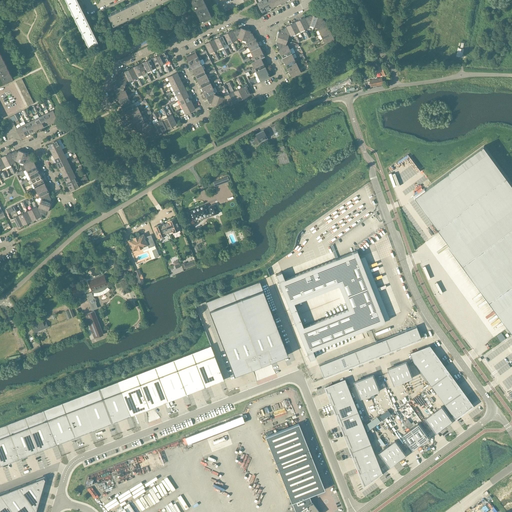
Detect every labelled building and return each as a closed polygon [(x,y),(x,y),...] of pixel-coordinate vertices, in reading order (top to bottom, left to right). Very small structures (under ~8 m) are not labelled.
[(76,0),(72,0),(67,3),(74,17),(83,13),(76,0)] [(138,0),(137,1),(142,11),(157,4),(154,0),(138,0)] [(266,0),(262,0),(261,1),(266,10),(271,8),(266,0)] [(131,4),(128,5),(126,6),(122,8),(127,18),(142,11),(137,1),(131,4)] [(261,1),(257,3),(261,12),(266,10),(261,1)] [(204,2),(194,7),(201,21),(210,17),(211,16),(204,2)] [(116,11),(114,12),(112,13),(108,15),(113,26),(127,18),(122,8),(116,11)] [(83,13),(74,17),(81,31),(90,27),(83,13)] [(317,16),(312,15),(312,16),(309,25),(314,26),(317,16)] [(322,18),(317,16),(314,26),(319,28),(321,19),(322,19),(322,18)] [(304,17),(299,19),(304,29),(309,26),(308,25),(305,18),(304,17)] [(299,19),(295,22),(299,31),(304,29),(299,19)] [(295,22),(290,24),(295,33),(299,31),(295,22)] [(286,27),(289,34),(290,36),(295,33),(290,24),(285,26),(286,27)] [(326,25),(319,29),(318,29),(320,34),(329,30),(327,25),(326,25)] [(90,27),(81,31),(88,46),(97,42),(90,27)] [(245,29),(240,28),(240,29),(237,38),(242,39),(245,29)] [(250,31),(245,29),(242,39),(247,41),(250,32),(250,31)] [(232,30),(227,32),(232,42),(237,39),(236,38),(233,31),(232,30)] [(329,30),(320,34),(322,39),(332,34),(329,30)] [(279,31),(277,36),(287,40),(289,35),(280,32),(280,31),(279,31)] [(227,32),(223,34),(227,44),(232,42),(227,32)] [(223,34),(218,37),(223,46),(227,44),(223,34)] [(332,34),(322,39),(324,44),(334,39),(332,34)] [(277,36),(275,41),(276,42),(276,41),(285,44),(287,40),(277,36)] [(218,37),(214,39),(218,48),(223,46),(218,37)] [(254,38),(247,42),(246,43),(248,47),(257,43),(255,38),(254,38)] [(214,39),(209,41),(214,51),(218,48),(214,39)] [(209,53),(214,51),(209,41),(204,44),(209,53)] [(257,43),(248,47),(250,52),(260,47),(257,43)] [(286,45),(278,49),(277,49),(280,54),(289,49),(287,44),(286,45)] [(260,47),(250,52),(252,56),(262,52),(260,47)] [(289,49),(280,54),(282,58),(292,54),(289,49)] [(165,51),(160,54),(165,63),(169,61),(165,51)] [(195,51),(186,55),(185,56),(187,61),(197,56),(195,51)] [(262,52),(252,56),(254,61),(255,61),(261,58),(264,57),(262,52)] [(160,54),(155,56),(160,65),(165,63),(160,54)] [(292,54),(282,58),(284,63),(294,58),(292,54)] [(155,56),(151,58),(155,68),(160,65),(155,56)] [(197,56),(187,61),(190,65),(199,60),(197,56)] [(151,58),(146,60),(151,70),(155,68),(151,58)] [(261,58),(255,61),(254,61),(251,63),(253,67),(263,63),(261,58)] [(294,58),(284,63),(287,68),(296,63),(294,58)] [(146,60),(142,62),(146,72),(151,70),(146,60)] [(199,60),(190,65),(192,70),(201,65),(199,60)] [(142,62),(137,65),(142,74),(146,72),(142,62)] [(5,63),(0,65),(0,76),(3,82),(3,83),(12,78),(5,63)] [(263,63),(253,67),(256,72),(265,67),(263,63)] [(296,63),(287,68),(289,72),(298,68),(296,63)] [(387,73),(383,64),(378,66),(382,76),(387,73)] [(137,65),(133,67),(137,76),(142,74),(137,65)] [(194,74),(204,70),(201,65),(192,70),(194,74)] [(133,67),(128,69),(133,79),(137,76),(133,67)] [(265,67),(256,72),(258,77),(267,72),(265,67)] [(298,68),(289,72),(291,77),(301,72),(298,68)] [(128,69),(123,72),(127,80),(128,81),(133,79),(128,69)] [(196,79),(206,74),(208,73),(206,69),(204,70),(194,74),(196,79)] [(177,72),(167,77),(169,82),(179,77),(177,72)] [(267,72),(258,77),(260,81),(270,77),(267,72)] [(199,83),(208,79),(206,74),(196,79),(199,83)] [(116,76),(115,81),(125,85),(126,80),(118,77),(116,76)] [(179,77),(169,82),(172,86),(181,82),(179,77)] [(370,87),(383,84),(381,78),(369,81),(370,87)] [(201,88),(210,83),(212,82),(211,81),(210,82),(208,79),(199,83),(201,88)] [(115,81),(113,87),(114,87),(123,90),(125,85),(115,81)] [(181,82),(172,86),(174,91),(183,86),(181,82)] [(203,93),(213,88),(210,83),(201,88),(203,93)] [(247,84),(242,87),(247,96),(252,94),(247,84)] [(183,86),(174,91),(176,95),(186,91),(183,86)] [(242,87),(238,89),(242,98),(247,96),(242,87)] [(213,88),(203,93),(205,97),(214,93),(215,93),(213,88)] [(238,89),(233,91),(238,101),(242,98),(238,89)] [(123,91),(116,94),(115,94),(118,99),(127,95),(125,90),(123,91)] [(186,91),(176,95),(178,100),(188,95),(186,91)] [(233,91),(229,93),(233,103),(238,101),(233,91)] [(214,93),(205,97),(206,97),(209,102),(211,103),(214,94),(214,93)] [(224,97),(228,105),(233,103),(229,93),(224,96),(224,97)] [(219,96),(214,94),(211,103),(210,104),(215,106),(219,96)] [(127,95),(118,99),(120,104),(129,99),(127,95)] [(188,95),(178,100),(181,104),(190,100),(188,95)] [(224,98),(219,96),(215,106),(220,108),(221,106),(224,98)] [(129,99),(120,104),(122,109),(132,104),(129,99)] [(190,100),(181,104),(183,109),(192,104),(190,100)] [(132,104),(122,109),(124,113),(128,112),(128,111),(134,109),(134,108),(132,104)] [(192,104),(183,109),(185,114),(195,109),(192,104)] [(134,109),(128,111),(128,112),(130,116),(140,111),(137,106),(134,108),(134,109)] [(53,110),(48,113),(53,122),(57,120),(53,110)] [(140,111),(130,116),(132,120),(142,116),(140,111)] [(48,113),(43,115),(48,124),(53,122),(48,113)] [(43,115),(39,117),(43,127),(48,124),(43,115)] [(172,115),(167,117),(172,126),(176,124),(172,115)] [(142,116),(132,120),(135,125),(143,121),(144,121),(142,116)] [(39,117),(34,119),(39,129),(43,127),(39,117)] [(167,117),(162,119),(167,129),(172,126),(167,117)] [(34,119),(30,122),(34,131),(39,129),(34,119)] [(162,119),(158,121),(162,131),(167,129),(162,119)] [(154,125),(157,132),(158,133),(162,131),(158,121),(153,124),(154,125)] [(30,122),(25,124),(30,133),(34,131),(30,122)] [(148,124),(143,122),(140,131),(139,132),(145,134),(148,124)] [(25,124),(21,126),(25,136),(30,133),(25,124)] [(153,125),(148,124),(145,134),(150,136),(150,134),(153,125)] [(21,126),(16,128),(20,138),(25,136),(21,126)] [(263,130),(256,134),(259,142),(263,140),(264,141),(268,139),(263,130)] [(57,140),(47,145),(50,149),(59,145),(57,140)] [(59,145),(50,149),(52,154),(62,149),(59,145)] [(288,160),(283,145),(279,147),(281,151),(275,153),(278,163),(288,160)] [(424,189),(413,197),(414,197),(439,232),(508,327),(511,332),(511,184),(484,146),(430,185),(424,189)] [(62,149),(52,154),(54,159),(64,154),(62,149)] [(23,152),(18,150),(18,151),(18,152),(15,160),(20,162),(23,152)] [(28,154),(23,152),(20,162),(24,164),(25,164),(27,155),(28,155),(28,154)] [(10,153),(5,155),(10,164),(15,162),(14,161),(10,153)] [(64,154),(54,159),(57,163),(66,158),(64,154)] [(5,155),(1,157),(5,167),(10,164),(5,155)] [(66,158),(57,163),(59,168),(68,163),(66,158)] [(32,161),(25,164),(24,165),(26,170),(35,165),(33,160),(32,161)] [(68,163),(59,168),(61,172),(70,168),(68,163)] [(35,165),(26,170),(28,174),(38,170),(35,165)] [(70,168),(61,172),(63,177),(73,172),(70,168)] [(38,170),(28,174),(30,179),(40,174),(38,170)] [(73,172),(63,177),(66,181),(75,177),(73,172)] [(40,174),(30,179),(33,184),(42,179),(40,174)] [(213,182),(215,187),(229,181),(227,176),(213,182)] [(75,177),(66,181),(68,186),(77,181),(75,177)] [(42,179),(33,184),(35,188),(44,183),(42,179)] [(77,181),(68,186),(70,191),(80,186),(77,181)] [(44,183),(35,188),(37,193),(47,188),(44,183)] [(47,188),(37,193),(39,198),(41,197),(48,193),(49,193),(47,188)] [(50,201),(41,198),(39,203),(49,206),(51,201),(50,200),(50,201)] [(49,206),(39,203),(38,207),(46,210),(48,211),(49,206)] [(205,205),(189,211),(192,220),(209,214),(208,213),(211,212),(212,215),(218,213),(215,204),(209,206),(209,207),(207,209),(205,206),(206,206),(205,205)] [(36,206),(32,209),(36,218),(41,216),(41,215),(37,208),(36,206)] [(32,209),(27,211),(32,220),(36,218),(32,209)] [(27,211),(23,213),(22,213),(27,223),(32,220),(27,211)] [(22,213),(18,215),(22,225),(27,223),(22,213)] [(22,225),(18,215),(13,218),(14,219),(10,220),(11,222),(15,221),(18,227),(22,225)] [(179,230),(175,219),(174,219),(173,219),(171,219),(171,220),(168,221),(168,223),(165,224),(168,233),(171,231),(172,233),(179,230)] [(168,233),(165,224),(162,225),(161,224),(157,226),(157,225),(155,226),(154,227),(158,238),(165,235),(165,234),(168,233)] [(159,256),(151,236),(144,238),(143,235),(138,236),(133,238),(128,240),(129,242),(127,242),(136,265),(159,256)] [(370,331),(368,328),(385,321),(357,251),(284,279),(281,272),(276,274),(291,313),(294,321),(309,360),(315,357),(312,350),(363,330),(365,329),(367,332),(370,331)] [(140,275),(138,270),(135,271),(139,284),(143,283),(141,278),(142,278),(141,274),(140,275)] [(108,287),(104,277),(101,278),(93,281),(92,280),(88,281),(92,293),(93,292),(93,293),(95,293),(96,293),(98,292),(99,292),(100,292),(102,291),(103,291),(104,290),(105,289),(106,288),(107,287),(108,287)] [(259,281),(232,291),(261,365),(270,362),(288,355),(259,281)] [(232,291),(205,302),(234,376),(252,369),(260,365),(261,365),(232,291)] [(74,316),(72,309),(70,306),(67,307),(69,310),(64,312),(67,319),(74,316)] [(103,335),(94,311),(85,314),(94,338),(103,335)] [(48,327),(46,322),(43,323),(42,321),(31,325),(34,331),(37,330),(38,331),(48,327)] [(416,326),(319,365),(323,377),(421,338),(419,334),(416,326)] [(39,351),(33,336),(30,338),(36,352),(39,351)] [(131,415),(224,379),(211,345),(117,381),(43,410),(56,444),(131,415)] [(464,397),(460,392),(456,387),(458,386),(456,383),(454,381),(452,378),(450,379),(447,374),(443,369),(444,368),(442,364),(442,365),(440,362),(441,362),(438,359),(437,360),(430,350),(431,349),(429,346),(425,347),(425,348),(410,353),(413,362),(431,385),(444,404),(455,418),(458,416),(461,414),(466,410),(469,408),(472,406),(470,402),(470,403),(467,399),(468,399),(465,396),(464,397)] [(412,378),(405,362),(387,369),(393,385),(412,378)] [(379,391),(372,375),(354,382),(360,398),(379,391)] [(382,472),(370,444),(358,412),(345,379),(328,386),(325,387),(326,390),(327,392),(328,392),(333,403),(331,404),(333,408),(334,410),(335,414),(337,413),(339,419),(342,425),(340,425),(341,429),(342,432),(344,435),(346,435),(350,446),(348,447),(350,450),(350,452),(351,453),(352,457),(354,456),(359,467),(357,468),(358,472),(361,478),(364,485),(367,483),(370,481),(370,480),(382,472)] [(401,415),(412,409),(409,403),(398,409),(401,415)] [(435,432),(451,421),(441,406),(425,418),(435,432)] [(38,451),(56,444),(43,410),(25,417),(6,424),(0,426),(0,465),(1,465),(19,458),(38,451)] [(368,430),(381,421),(377,416),(365,425),(368,430)] [(188,442),(245,424),(243,417),(185,435),(188,442)] [(298,423),(265,436),(291,503),(293,502),(297,511),(296,511),(319,511),(312,501),(310,502),(308,496),(325,489),(298,423)] [(428,438),(418,423),(402,435),(412,449),(428,438)] [(405,455),(394,440),(378,452),(389,466),(405,455)] [(0,493),(0,511),(35,511),(45,479),(44,477),(0,493)]
